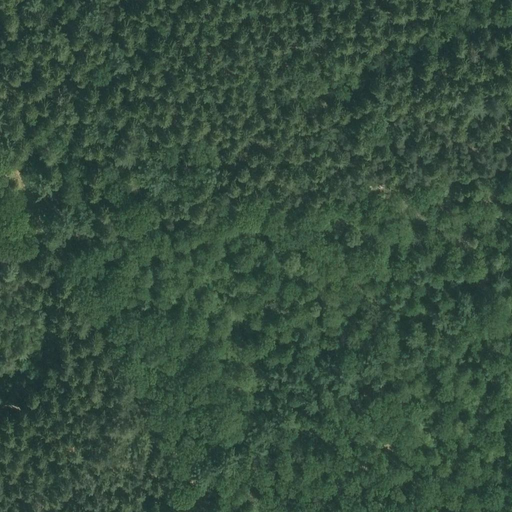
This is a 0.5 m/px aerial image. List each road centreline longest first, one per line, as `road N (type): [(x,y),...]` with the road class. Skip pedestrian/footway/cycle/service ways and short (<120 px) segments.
road 1 (track): [(52,237),(511,166)]
road 2 (track): [(186,469),(511,262)]
road 3 (track): [(52,237),(186,469)]
